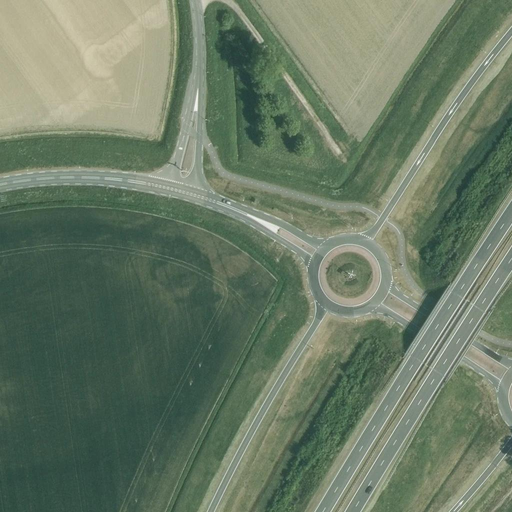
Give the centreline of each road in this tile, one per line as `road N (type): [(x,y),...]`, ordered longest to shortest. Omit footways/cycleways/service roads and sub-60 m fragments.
road 1 (trunk): [(511,212),(323,511)]
road 2 (trunk): [(354,511),(511,258)]
road 3 (trunk): [(511,32),(363,241)]
road 4 (trunk): [(326,304),(210,511)]
road 5 (secondary): [(165,188),(71,177),(0,185)]
road 6 (secondary): [(371,303),(503,386)]
road 7 (secondary): [(511,364),(384,283)]
